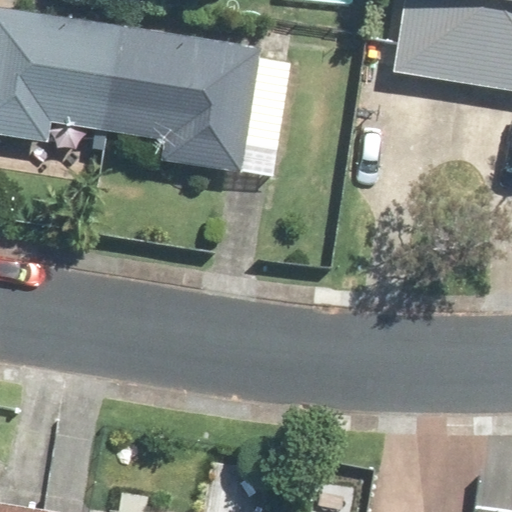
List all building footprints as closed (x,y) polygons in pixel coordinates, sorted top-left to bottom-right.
[(400,0),(390,67),(475,81),(488,0),(400,0)] [(511,0),(488,0),(475,81),(511,87),(511,0)] [(0,131),(44,138),(46,119),(106,127),(122,24),(0,4),(0,131)] [(106,127),(159,136),(157,156),(268,173),(287,58),(255,53),(256,44),(122,24),(106,127)] [(324,51),(319,79),(345,84),(350,56),(324,51)] [(0,497),(0,511),(39,511),(41,504),(0,497)]
